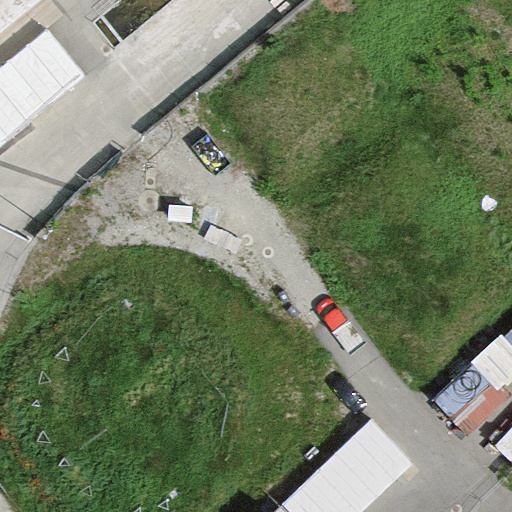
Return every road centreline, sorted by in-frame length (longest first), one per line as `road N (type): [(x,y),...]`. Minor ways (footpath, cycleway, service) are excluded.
road 1 (motorway): [(3,0),(391,511)]
road 2 (motorway): [(511,470),(155,0)]
road 3 (unknown): [(233,0),(179,31),(94,120),(0,244)]
